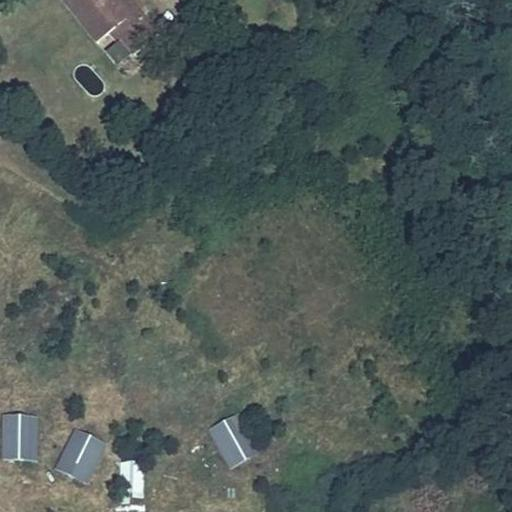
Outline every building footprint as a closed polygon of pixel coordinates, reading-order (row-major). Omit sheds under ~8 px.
[(60,0),(96,40),(106,32),(129,14),(117,0),(60,0)] [(114,39),(118,35),(143,15),(129,0),(117,0),(129,14),(106,32),(114,39)] [(118,35),(134,54),(159,34),(143,15),(118,35)] [(87,367),(124,367),(124,322),(87,322),(87,367)] [(0,432),(8,455),(42,442),(26,399),(0,409),(0,432)] [(228,470),(258,453),(236,412),(206,429),(228,470)] [(122,460),(120,498),(142,499),(144,461),(122,460)]
